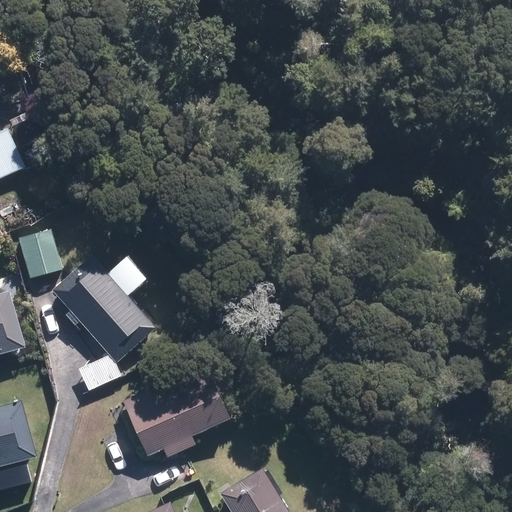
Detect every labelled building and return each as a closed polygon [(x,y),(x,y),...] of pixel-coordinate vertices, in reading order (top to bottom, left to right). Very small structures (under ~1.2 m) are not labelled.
[(0,177),(28,166),(11,126),(0,130),(0,177)] [(53,227),(21,235),(31,277),(63,270),(53,227)] [(110,352),(119,363),(160,328),(132,296),(155,277),(133,251),(111,270),(98,253),(55,288),(72,309),(67,313),(77,325),(83,320),(110,352)] [(17,291),(0,295),(0,355),(31,348),(17,291)] [(119,363),(110,352),(82,367),(93,391),(125,374),(119,363)] [(150,456),(168,448),(171,456),(200,443),(196,435),(240,415),(214,357),(124,398),(150,456)] [(0,467),(28,461),(40,458),(25,400),(0,406),(0,467)] [(28,461),(0,467),(0,490),(33,482),(28,461)] [(225,492),(235,511),(292,511),(269,469),(225,492)] [(179,511),(175,502),(151,511),(179,511)]
